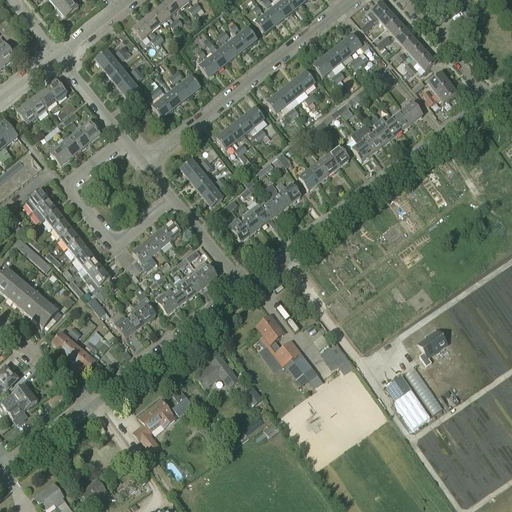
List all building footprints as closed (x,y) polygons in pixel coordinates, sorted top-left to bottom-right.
[(51,0),(48,2),(56,12),(70,1),(69,0),(51,0)] [(79,3),(83,0),(71,0),(70,1),(56,12),(65,22),(78,11),(74,5),(78,2),(79,3)] [(179,13),(189,5),(184,0),(172,0),(171,2),(179,13)] [(266,10),(271,6),(266,0),(265,0),(261,3),(266,10)] [(293,15),(302,7),(296,0),(288,0),(284,4),(293,15)] [(170,20),(179,13),(171,2),(161,9),(170,20)] [(283,22),(293,15),(284,4),(275,11),(283,22)] [(381,5),(367,18),(371,23),(366,27),(369,31),(374,27),(379,23),(389,14),(381,5)] [(197,15),(201,12),(196,6),(192,9),(197,15)] [(257,17),(261,14),(256,8),(252,11),(257,17)] [(160,28),(170,20),(161,9),(152,17),(160,28)] [(193,18),(197,15),(192,9),(188,12),(193,18)] [(274,30),(283,22),(275,11),(265,19),(274,30)] [(386,32),(397,22),(389,14),(379,23),(386,32)] [(151,35),(160,28),(152,17),(142,24),(151,35)] [(264,37),(274,30),(265,19),(255,26),(264,37)] [(178,30),(182,27),(177,21),(173,24),(178,30)] [(394,40),(404,31),(397,22),(386,32),(394,40)] [(141,43),(151,35),(142,24),(132,32),(141,43)] [(174,34),(178,30),(173,24),(169,28),(174,34)] [(234,35),(238,32),(233,26),(229,29),(234,35)] [(360,32),(364,36),(369,31),(366,27),(360,32)] [(402,49),(412,40),(404,31),(394,40),(397,44),(394,47),(398,52),(401,48),(402,49)] [(247,32),(238,40),(246,51),(256,43),(247,32)] [(219,37),(224,42),(228,39),(224,34),(219,37)] [(159,46),(163,42),(159,36),(154,39),(159,46)] [(220,45),(224,42),(219,37),(216,39),(220,45)] [(160,49),(158,47),(159,46),(154,39),(150,42),(155,49),(157,51),(160,49)] [(352,39),(342,47),(351,58),(360,50),(364,55),(369,51),(360,40),(356,44),(352,39)] [(381,44),(384,48),(390,43),(386,39),(381,44)] [(237,59),(246,51),(238,40),(237,40),(228,48),(237,59)] [(409,57),(420,48),(412,40),(402,49),(409,57)] [(0,63),(5,69),(15,61),(0,42),(0,63)] [(379,53),(384,48),(381,44),(376,49),(379,53)] [(218,55),(210,45),(207,47),(206,48),(214,59),(209,63),(218,74),(227,66),(219,55),(218,55)] [(341,65),(351,58),(342,47),(332,54),(341,65)] [(227,66),(237,59),(228,48),(219,55),(227,66)] [(417,66),(427,57),(420,48),(409,57),(417,66)] [(119,60),(124,56),(124,55),(121,51),(115,56),(119,60)] [(201,61),(205,58),(201,52),(196,55),(201,61)] [(103,73),(114,64),(106,54),(95,63),(103,73)] [(332,73),(341,65),(332,54),(323,62),(332,73)] [(119,60),(114,64),(103,73),(111,82),(122,73),(117,68),(127,59),(124,56),(119,60)] [(399,65),(405,60),(402,56),(396,61),(399,65)] [(425,75),(435,66),(427,57),(417,66),(425,75)] [(354,62),(359,68),(363,65),(358,59),(354,62)] [(340,83),(335,77),(332,73),(323,62),(313,70),(322,81),(327,76),(335,86),(340,83)] [(355,72),(359,68),(354,62),(350,66),(355,72)] [(208,82),(218,74),(209,63),(199,71),(208,82)] [(408,75),(413,70),(409,65),(403,70),(408,75)] [(133,79),(139,74),(136,70),(130,75),(133,79)] [(411,78),(416,73),(413,70),(408,75),(411,78)] [(118,91),(129,83),(126,78),(122,73),(111,82),(118,91)] [(395,82),(388,73),(377,81),(380,85),(387,80),(391,86),(395,82)] [(143,78),(139,74),(133,79),(137,83),(143,78)] [(177,83),(181,80),(177,74),(173,77),(177,83)] [(340,83),(344,80),(339,74),(335,77),(340,83)] [(305,76),(295,84),(304,94),(314,87),(305,76)] [(435,97),(449,86),(441,76),(427,86),(435,97)] [(173,87),(177,83),(173,77),(168,81),(173,87)] [(190,99),(200,91),(191,80),(181,88),(190,99)] [(374,90),(380,85),(377,81),(371,86),(374,90)] [(126,101),(137,92),(129,83),(118,91),(126,101)] [(56,106),(64,100),(67,98),(56,84),(45,92),(56,106)] [(307,99),(304,94),(295,84),(286,91),(298,106),(304,102),(311,111),(315,108),(313,105),(307,99)] [(415,95),(425,88),(421,84),(411,91),(415,95)] [(159,98),(162,95),(157,89),(158,89),(155,85),(151,88),(154,91),(154,92),(159,98)] [(443,107),(457,96),(449,86),(435,97),(443,107)] [(180,106),(190,99),(181,88),(172,95),(180,106)] [(153,92),(150,89),(146,92),(154,102),(159,98),(154,92),(153,92)] [(295,102),(286,91),(276,98),(285,110),(295,102)] [(47,114),(56,106),(45,92),(36,100),(47,114)] [(360,101),(367,95),(364,92),(357,97),(360,101)] [(427,103),(431,100),(427,94),(423,98),(427,103)] [(171,114),(180,106),(172,95),(162,103),(171,114)] [(312,95),(307,99),(313,105),(317,102),(312,95)] [(354,106),(360,101),(357,97),(351,102),(354,106)] [(275,117),(281,113),(285,110),(276,98),(267,106),(275,117)] [(37,122),(47,114),(36,100),(26,108),(37,122)] [(431,108),(435,105),(431,100),(427,103),(431,108)] [(161,122),(171,114),(162,103),(152,111),(161,122)] [(341,117),(347,112),(344,107),(337,113),(341,117)] [(412,127),(422,119),(412,107),(402,114),(412,127)] [(27,129),(37,122),(26,108),(16,116),(27,129)] [(69,110),(63,114),(67,118),(72,114),(69,110)] [(289,114),(293,120),(297,116),(293,111),(289,114)] [(254,131),(263,123),(255,112),(245,120),(254,131)] [(334,122),(341,117),(337,113),(331,118),(334,122)] [(63,114),(58,119),(61,123),(67,118),(63,114)] [(284,117),(289,123),(293,120),(289,114),(284,117)] [(402,135),(412,127),(402,114),(392,122),(402,135)] [(74,116),(68,121),(72,125),(77,120),(74,116)] [(375,119),(374,120),(391,143),(402,135),(392,122),(386,126),(381,120),(377,123),(375,119)] [(244,138),(254,131),(245,120),(235,127),(244,138)] [(381,150),(391,143),(374,120),(370,123),(378,133),(372,137),(381,150)] [(68,121),(63,125),(66,129),(72,125),(68,121)] [(321,138),(330,131),(324,123),(311,134),(314,138),(318,134),(321,138)] [(0,154),(18,140),(5,125),(0,128),(0,154)] [(100,139),(89,125),(83,130),(81,127),(77,130),(79,134),(78,134),(89,148),(100,139)] [(47,134),(53,129),(50,126),(44,131),(47,134)] [(235,146),(244,138),(235,127),(226,134),(235,146)] [(372,158),(381,150),(372,137),(364,127),(354,135),(372,158)] [(57,130),(49,136),(52,140),(60,134),(57,130)] [(42,139),(47,134),(44,131),(39,135),(42,139)] [(262,141),(266,138),(261,132),(257,135),(262,141)] [(80,155),(89,148),(78,134),(69,142),(80,155)] [(225,153),(235,146),(226,134),(216,142),(225,153)] [(307,143),(314,138),(311,134),(303,139),(307,143)] [(262,141),(257,135),(253,138),(258,144),(262,141)] [(361,165),(372,158),(354,135),(350,138),(357,148),(352,153),(361,165)] [(49,136),(43,141),(46,145),(52,140),(49,136)] [(70,163),(80,155),(69,142),(59,149),(70,163)] [(293,154),(300,148),(297,145),(290,150),(293,154)] [(243,156),(247,152),(242,147),(238,150),(243,156)] [(61,171),(64,168),(70,163),(59,149),(50,157),(61,171)] [(238,159),(243,156),(238,150),(234,153),(238,159)] [(339,171),(349,163),(339,151),(329,158),(339,171)] [(286,172),(291,168),(282,156),(277,160),(286,172)] [(24,170),(25,169),(29,166),(33,162),(29,157),(20,164),(24,170)] [(329,178),(339,171),(329,158),(319,165),(329,178)] [(37,176),(42,172),(33,162),(29,166),(37,176)] [(204,170),(210,166),(206,162),(200,166),(204,170)] [(0,234),(2,233),(0,231),(0,189),(1,188),(5,185),(8,183),(10,181),(15,177),(20,173),(24,170),(20,164),(0,180),(0,234)] [(188,183),(199,174),(191,164),(180,173),(188,183)] [(319,186),(329,178),(319,165),(309,173),(319,186)] [(33,179),(37,176),(29,166),(25,169),(33,179)] [(207,175),(213,170),(210,166),(204,170),(207,175)] [(266,175),(272,170),(269,166),(263,171),(266,175)] [(28,183),(33,179),(25,169),(24,170),(20,173),(28,183)] [(259,180),(266,175),(263,171),(256,177),(259,180)] [(23,187),(28,183),(20,173),(15,177),(23,187)] [(308,194),(319,186),(309,173),(298,181),(308,194)] [(196,192),(207,183),(199,174),(188,183),(196,192)] [(18,191),(23,187),(15,177),(10,181),(18,191)] [(219,189),(225,184),(221,180),(215,185),(219,189)] [(14,195),(18,191),(10,181),(8,183),(5,185),(14,195)] [(248,191),(254,187),(250,182),(244,186),(248,191)] [(204,202),(214,193),(207,183),(196,192),(204,202)] [(222,193),(228,188),(225,184),(219,189),(222,193)] [(9,199),(14,195),(5,185),(1,188),(9,199)] [(286,192),(281,185),(276,189),(281,196),(282,196),(290,207),(300,200),(291,188),(286,192)] [(278,198),(276,194),(271,187),(263,193),(271,203),(272,203),(280,215),(290,207),(282,196),(281,196),(278,198)] [(0,197),(4,203),(9,199),(1,188),(0,189),(0,197)] [(250,196),(247,192),(240,197),(243,202),(250,196)] [(211,211),(222,203),(214,193),(204,202),(211,211)] [(33,216),(47,205),(48,204),(41,194),(26,206),(33,216)] [(272,203),(271,203),(266,207),(263,203),(258,207),(270,223),(280,215),(272,203)] [(41,226),(47,221),(56,214),(48,204),(47,205),(33,216),(41,226)] [(231,214),(237,209),(233,204),(227,209),(231,214)] [(258,207),(257,206),(248,214),(260,230),(270,223),(258,207)] [(222,221),(231,214),(227,209),(218,216),(222,221)] [(64,223),(56,214),(47,221),(41,226),(45,223),(52,232),(64,223)] [(250,238),(260,230),(248,214),(242,218),(246,223),(241,226),(250,238)] [(13,232),(18,228),(20,226),(12,216),(4,223),(13,232)] [(60,242),(72,233),(64,223),(52,232),(60,242)] [(170,245),(180,237),(171,225),(161,233),(170,245)] [(240,245),(250,238),(241,226),(232,234),(240,245)] [(20,238),(24,234),(18,228),(13,232),(20,238)] [(482,245),(486,242),(476,230),(472,233),(482,245)] [(68,252),(79,243),(72,233),(60,242),(68,252)] [(161,252),(170,245),(161,233),(152,241),(161,252)] [(33,249),(36,245),(29,239),(26,243),(33,249)] [(46,276),(51,270),(19,241),(14,247),(46,276)] [(151,260),(161,252),(152,241),(142,249),(151,260)] [(75,262),(87,253),(79,243),(68,252),(75,262)] [(39,254),(42,250),(36,245),(33,249),(39,254)] [(183,260),(192,252),(189,247),(179,255),(183,260)] [(156,266),(151,260),(142,249),(132,257),(137,262),(132,266),(140,276),(151,267),(153,269),(156,266)] [(83,272),(95,263),(87,253),(75,262),(83,271),(83,272)] [(189,266),(199,258),(195,253),(186,261),(189,266)] [(177,264),(183,260),(179,255),(173,259),(177,264)] [(52,266),(55,262),(48,256),(45,259),(52,266)] [(57,271),(61,267),(55,262),(52,266),(57,271)] [(102,272),(95,263),(83,272),(83,271),(78,275),(86,285),(102,272)] [(179,273),(186,267),(182,263),(176,269),(179,273)] [(217,281),(208,269),(204,264),(202,266),(201,266),(200,267),(199,267),(198,268),(197,269),(196,270),(194,272),(195,274),(198,277),(207,288),(217,281)] [(163,275),(169,269),(166,265),(160,271),(163,275)] [(136,280),(140,276),(132,266),(125,272),(127,274),(130,279),(133,276),(136,280)] [(172,278),(179,273),(176,269),(169,274),(172,278)] [(0,295),(18,311),(32,293),(7,272),(0,279),(0,295)] [(68,282),(72,279),(66,272),(62,276),(68,282)] [(96,294),(110,283),(102,272),(86,285),(88,288),(90,287),(96,294)] [(124,276),(119,281),(122,285),(130,279),(127,274),(124,276)] [(207,288),(198,277),(195,274),(190,278),(189,277),(184,280),(197,296),(207,288)] [(136,286),(139,284),(136,280),(133,276),(130,279),(136,286)] [(159,288),(166,283),(163,279),(156,284),(159,288)] [(197,296),(184,280),(175,287),(178,292),(187,303),(197,296)] [(74,294),(78,291),(72,284),(68,287),(74,294)] [(113,295),(118,291),(113,284),(108,288),(113,295)] [(152,293),(159,288),(156,284),(149,289),(152,293)] [(79,300),(83,297),(78,291),(74,294),(79,300)] [(140,305),(133,311),(134,312),(136,316),(137,316),(145,327),(155,319),(146,308),(143,303),(146,301),(139,291),(134,295),(139,301),(138,302),(140,305)] [(172,296),(169,291),(164,295),(168,299),(177,311),(187,303),(178,292),(172,296)] [(100,303),(107,298),(102,292),(96,298),(100,303)] [(53,321),(58,315),(32,293),(18,311),(44,332),(53,321)] [(167,318),(177,311),(168,299),(158,307),(167,318)] [(93,300),(87,305),(99,321),(106,316),(93,300)] [(132,319),(127,323),(135,334),(145,327),(137,316),(136,316),(134,312),(129,315),(132,319)] [(125,342),(135,334),(127,323),(119,314),(110,321),(125,342)] [(62,318),(58,315),(53,321),(56,324),(62,318)] [(257,330),(263,338),(261,340),(284,369),(295,383),(310,372),(299,357),(300,356),(290,344),(280,352),(274,344),(283,337),(270,320),(257,330)] [(77,334),(61,354),(69,361),(79,350),(74,346),(81,337),(80,337),(91,324),(88,321),(77,334)] [(61,354),(77,334),(72,331),(69,335),(68,335),(65,339),(61,336),(52,346),(61,354)] [(431,339),(418,348),(423,356),(419,359),(425,369),(431,366),(427,361),(447,347),(437,334),(436,335),(435,334),(430,337),(431,339)] [(102,340),(102,339),(97,335),(89,345),(90,346),(84,354),(79,350),(69,361),(78,368),(102,340)] [(115,341),(109,335),(105,339),(110,345),(115,341)] [(103,357),(108,351),(102,345),(104,342),(102,340),(78,368),(87,376),(96,365),(100,360),(95,357),(98,353),(103,357)] [(335,346),(320,357),(327,367),(343,356),(335,346)] [(239,384),(220,359),(210,366),(211,368),(195,380),(204,392),(220,380),(229,391),(239,384)] [(0,387),(11,376),(5,370),(4,371),(3,370),(2,371),(0,372),(0,387)] [(11,376),(0,387),(0,396),(4,393),(6,394),(18,383),(11,376)] [(411,394),(401,380),(385,392),(394,405),(411,394)] [(251,410),(262,402),(251,388),(240,395),(251,410)] [(12,399),(1,407),(2,409),(6,414),(8,416),(23,403),(24,402),(22,401),(29,395),(25,389),(12,399)] [(172,411),(178,418),(191,408),(185,401),(178,392),(170,398),(178,407),(172,411)] [(23,403),(8,416),(16,428),(26,420),(23,416),(36,406),(36,405),(35,406),(34,403),(35,402),(29,395),(22,401),(24,402),(23,403)] [(163,432),(176,422),(172,418),(172,417),(161,403),(138,421),(144,428),(133,436),(140,444),(150,457),(159,450),(149,437),(150,436),(150,435),(160,427),(163,432)] [(269,441),(279,434),(272,425),(263,433),(269,441)] [(220,434),(216,437),(221,444),(225,440),(220,434)] [(89,509),(107,496),(97,483),(80,497),(89,509)] [(64,504),(62,501),(63,500),(54,487),(42,496),(43,497),(36,502),(35,501),(42,511),(46,511),(54,506),(56,510),(64,504)] [(177,511),(168,499),(161,504),(162,505),(160,506),(158,503),(152,508),(151,506),(144,511),(143,511),(177,511)]
